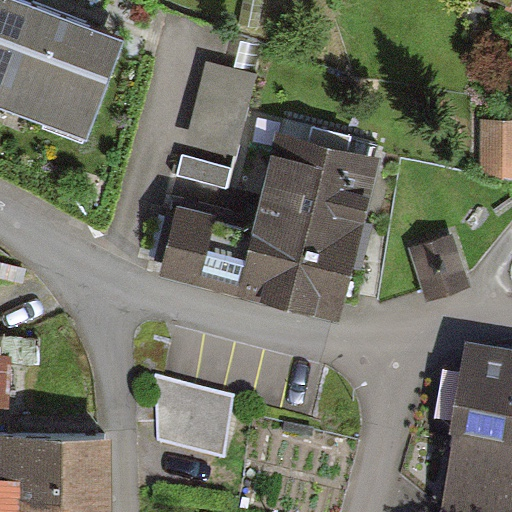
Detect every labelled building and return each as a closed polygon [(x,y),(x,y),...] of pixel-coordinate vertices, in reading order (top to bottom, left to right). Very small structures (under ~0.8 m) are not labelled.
[(35,9),(11,0),(0,0),(0,102),(0,103),(35,9)] [(120,39),(35,9),(0,103),(85,134),(120,39)] [(210,64),(193,137),(242,148),(259,75),(210,64)] [(366,169),(283,149),(263,232),(186,214),(173,268),(332,307),(366,169)] [(451,237),(415,248),(428,293),(464,282),(451,237)] [(0,407),(19,408),(20,339),(0,338),(0,407)] [(460,437),(511,445),(511,373),(471,367),(460,437)] [(163,386),(157,448),(232,455),(238,393),(163,386)] [(0,436),(0,500),(95,504),(96,439),(0,436)] [(511,511),(511,445),(460,437),(448,511),(511,511)] [(94,511),(95,504),(0,500),(0,511),(94,511)]
